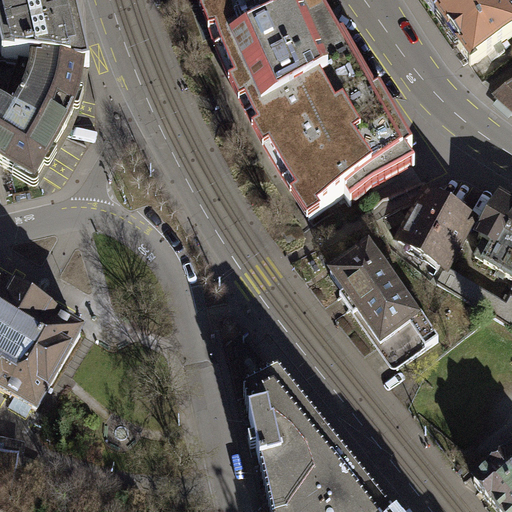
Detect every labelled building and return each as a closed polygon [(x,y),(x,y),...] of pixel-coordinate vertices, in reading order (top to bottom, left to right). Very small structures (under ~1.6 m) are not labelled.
[(0,0),(0,34),(7,62),(20,64),(91,73),(95,72),(78,0),(0,0)] [(285,197),(313,239),(331,231),(327,225),(411,174),(403,162),(410,158),(404,147),(378,99),(371,102),(340,46),(335,48),(307,0),(194,0),(196,6),(213,52),(236,106),(261,154),(285,197)] [(511,29),(491,0),(421,0),(467,66),(511,34),(511,29)] [(91,73),(20,64),(4,111),(0,108),(0,168),(39,191),(70,141),(79,122),(86,100),(91,73)] [(511,80),(491,95),(505,109),(511,114),(511,80)] [(424,195),(394,246),(439,272),(448,277),(450,273),(477,227),(424,195)] [(511,283),(511,209),(498,201),(472,246),(477,249),(472,257),(483,264),(482,266),(511,283)] [(331,277),(380,348),(395,338),(419,321),(404,300),(369,250),(331,277)] [(448,277),(439,272),(433,281),(511,327),(511,300),(510,299),(506,306),(450,273),(448,277)] [(0,284),(0,396),(41,420),(90,337),(0,284)] [(419,321),(395,338),(412,362),(440,343),(422,318),(419,321)] [(398,373),(412,362),(395,338),(380,348),(398,373)] [(386,511),(279,378),(244,394),(270,511),(386,511)] [(0,484),(13,490),(18,470),(25,469),(25,463),(26,446),(0,440),(0,484)] [(511,511),(511,452),(472,484),(493,511),(511,511)]
